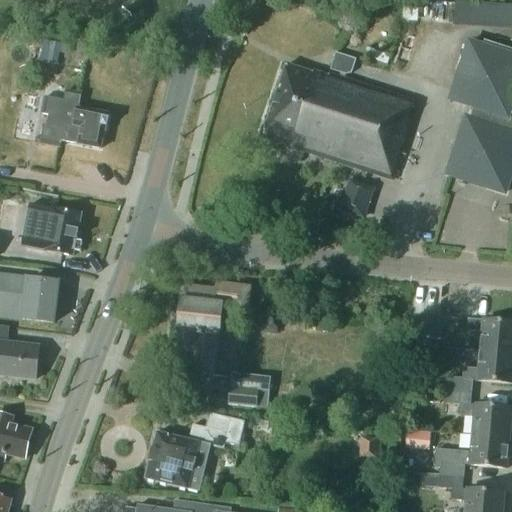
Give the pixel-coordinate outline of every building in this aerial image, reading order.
[(511,8),(457,8),(457,28),(511,28),(511,8)] [(511,53),(467,39),(447,102),(473,110),(471,117),(464,115),(444,177),(507,198),(511,181),(511,53)] [(356,60),(335,53),(330,71),(345,76),(352,74),(356,60)] [(312,75),(287,66),(263,139),(391,182),(411,122),(407,120),(413,102),(331,75),(330,77),(313,72),(312,75)] [(45,124),(42,143),(61,147),(62,141),(101,148),(104,132),(107,132),(110,113),(81,108),(84,93),(68,90),(66,100),(47,96),(44,113),(51,115),(49,125),(45,124)] [(63,176),(44,172),(40,190),(60,194),(63,176)] [(363,218),(372,190),(350,182),(340,211),(341,211),(339,217),(354,222),(356,216),(363,218)] [(43,207),(35,247),(74,255),(82,215),(43,207)] [(53,322),(57,282),(0,275),(0,319),(24,322),(25,319),(53,322)] [(187,376),(212,379),(220,310),(244,313),(246,293),(215,289),(214,296),(184,293),(178,348),(190,349),(187,376)] [(430,346),(433,316),(421,315),(418,344),(430,346)] [(481,334),(480,352),(511,354),(511,324),(468,321),(467,333),(481,334)] [(0,327),(0,378),(36,382),(39,346),(8,343),(10,328),(0,327)] [(511,384),(511,354),(480,352),(478,369),(464,368),(463,379),(449,378),(448,391),(472,393),(473,381),(511,384)] [(230,384),(228,405),(267,409),(269,388),(230,384)] [(474,418),(472,436),(510,439),(511,415),(511,409),(470,405),(472,393),(448,391),(447,403),(461,404),(459,417),(474,418)] [(0,460),(5,462),(8,454),(23,458),(31,429),(11,424),(13,417),(0,413),(0,460)] [(226,441),(225,443),(239,447),(244,422),(231,419),(228,434),(226,441)] [(194,472),(200,444),(224,450),(228,434),(193,426),(190,442),(156,434),(146,479),(190,490),(200,492),(205,474),(194,472)] [(407,432),(405,449),(419,450),(420,433),(407,432)] [(441,469),(441,476),(464,478),(465,466),(507,470),(510,439),(472,436),(471,453),(436,449),(434,469),(441,469)] [(361,438),(360,446),(378,448),(379,439),(361,438)] [(464,478),(441,476),(423,474),(422,487),(439,488),(453,489),(452,501),(466,503),(464,511),(503,511),(505,494),(463,490),(464,478)] [(0,498),(0,511),(7,511),(10,501),(0,498)] [(230,511),(231,508),(174,500),(173,510),(137,505),(135,511),(230,511)]
